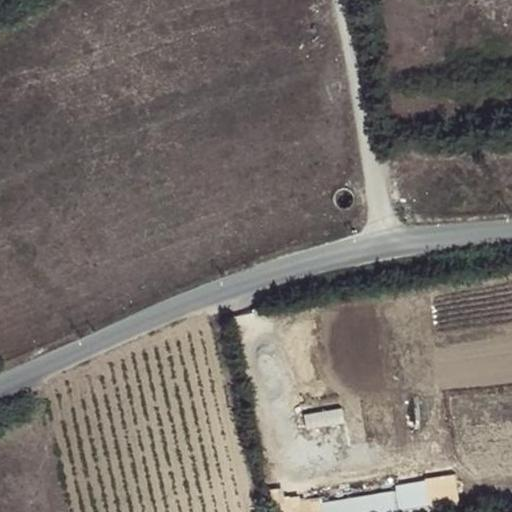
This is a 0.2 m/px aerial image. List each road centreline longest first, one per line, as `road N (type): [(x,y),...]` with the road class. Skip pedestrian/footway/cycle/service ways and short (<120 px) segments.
road 1 (unclassified): [(385,242),(228,290),(0,389)]
road 2 (unclassified): [(345,0),(385,242)]
road 3 (unclassified): [(511,233),(385,242)]
